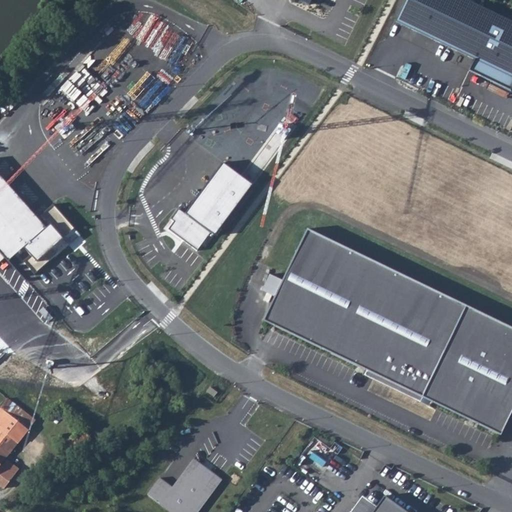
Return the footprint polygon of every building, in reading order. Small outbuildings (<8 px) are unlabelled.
[(511,25),(457,0),(408,0),(397,25),(477,63),(472,73),(511,92),(511,25)] [(216,163),(182,209),(176,205),(167,218),(175,221),(167,231),(197,253),(247,185),(216,163)] [(0,182),(0,255),(4,260),(20,247),(27,255),(22,260),(34,274),(67,246),(62,240),(73,230),(51,204),(33,220),(0,182)] [(511,328),(305,228),(260,320),(487,429),(511,377),(511,328)] [(511,377),(487,429),(498,435),(511,406),(511,377)] [(3,404),(13,412),(15,414),(22,404),(11,395),(3,404)] [(0,425),(2,427),(13,412),(3,404),(0,407),(0,425)] [(31,427),(38,417),(22,404),(15,414),(31,427)] [(76,429),(84,435),(102,414),(92,408),(76,429)] [(31,427),(15,414),(13,412),(2,427),(20,441),(31,427)] [(0,466),(6,459),(20,441),(2,427),(0,429),(0,466)] [(197,511),(221,480),(192,458),(172,487),(159,478),(146,495),(169,511),(197,511)] [(6,459),(0,466),(0,482),(5,486),(16,472),(13,470),(17,464),(6,459)] [(405,511),(382,495),(374,506),(369,511),(405,511)] [(353,511),(369,511),(374,506),(364,498),(353,511)]
